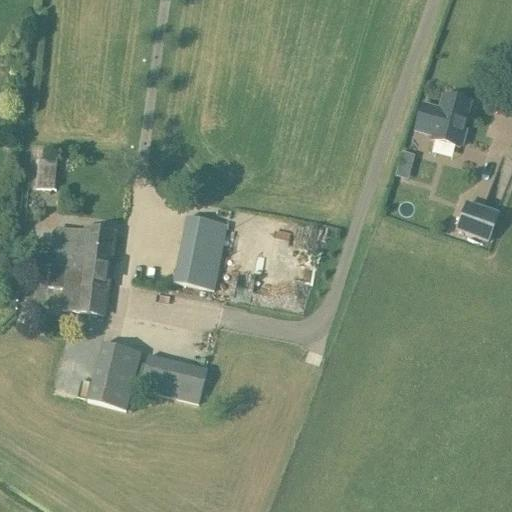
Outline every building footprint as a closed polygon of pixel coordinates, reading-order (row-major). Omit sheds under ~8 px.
[(431,141),(458,148),(458,146),(461,147),(465,131),(462,130),(469,104),(466,103),(464,100),(457,98),(454,100),(442,97),(439,111),(422,106),(416,129),(433,134),(431,141)] [(37,189),(57,191),(60,159),(40,157),(37,189)] [(455,232),(488,245),(499,216),(466,203),(455,232)] [(173,285),(212,292),(225,227),(186,219),(173,285)] [(51,264),(109,273),(115,235),(85,230),(84,233),(56,229),(51,264)] [(61,310),(103,316),(109,273),(51,264),(47,288),(64,290),(61,310)] [(86,403),(125,414),(140,356),(101,346),(86,403)] [(168,400),(198,407),(206,372),(177,364),(168,400)]
